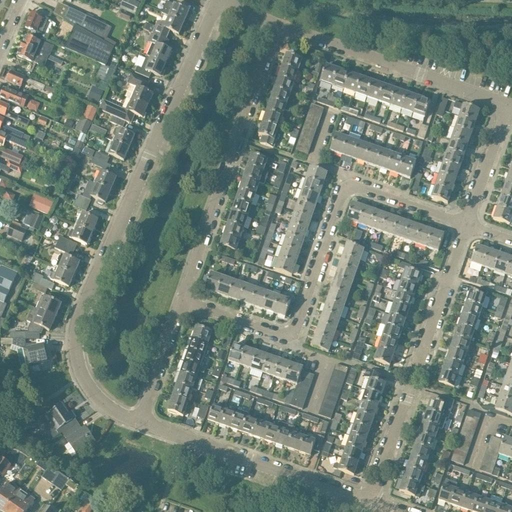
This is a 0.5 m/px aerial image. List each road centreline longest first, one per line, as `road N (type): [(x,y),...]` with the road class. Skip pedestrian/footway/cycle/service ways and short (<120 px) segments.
road 1 (unclassified): [(141,422),(92,396),(73,349),(74,324),(214,5)]
road 2 (residential): [(182,303),(290,342),(345,185),(466,226)]
road 3 (residential): [(182,303),(277,26)]
road 4 (residential): [(370,501),(466,226)]
road 5 (unclassified): [(507,106),(277,26)]
road 6 (unclassified): [(342,491),(141,422)]
road 7 (residential): [(466,226),(507,106)]
road 8 (residential): [(141,422),(182,303)]
